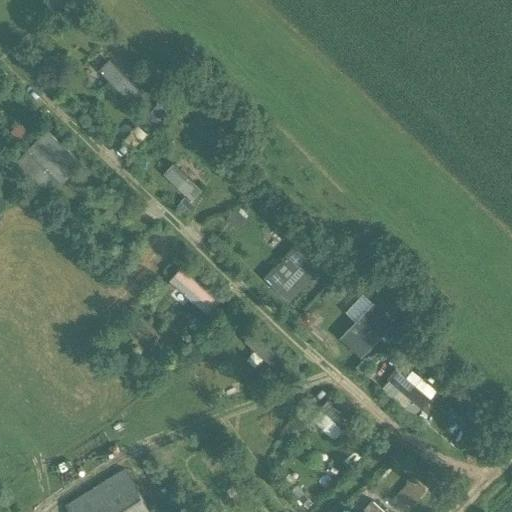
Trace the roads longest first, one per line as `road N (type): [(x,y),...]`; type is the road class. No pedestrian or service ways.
road 1 (track): [(502,470),(416,443),(20,78)]
road 2 (track): [(337,371),(124,448),(35,511)]
